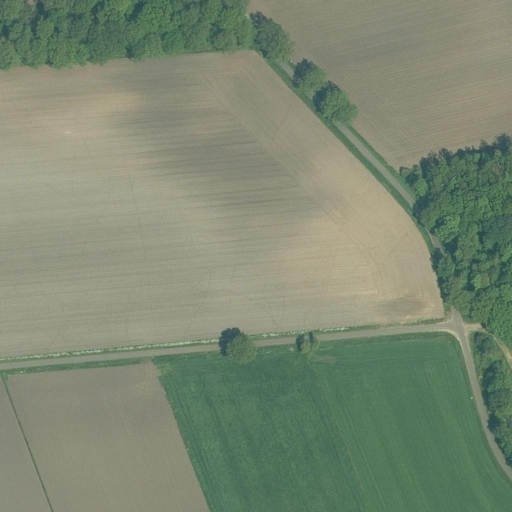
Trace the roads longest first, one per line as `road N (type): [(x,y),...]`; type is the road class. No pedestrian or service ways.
road 1 (unclassified): [(0,368),(459,327)]
road 2 (unclassified): [(459,327),(424,220),(222,0)]
road 3 (unclassified): [(511,475),(485,424),(459,327)]
